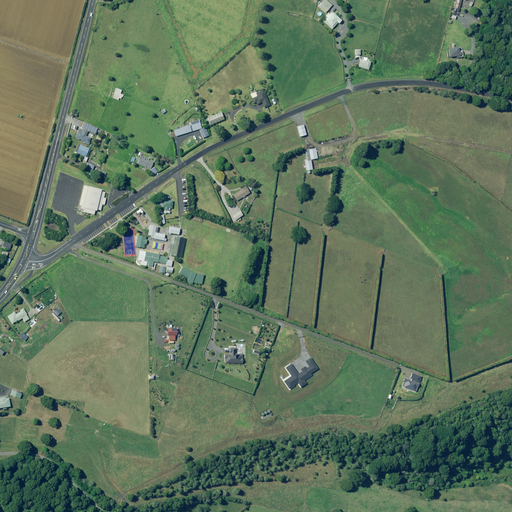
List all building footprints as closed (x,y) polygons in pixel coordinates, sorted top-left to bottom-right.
[(332,5),(325,0),(323,0),(318,6),(325,13),(332,5)] [(341,20),(332,12),(330,14),(330,15),(324,22),(332,29),(338,23),(338,24),(341,20)] [(460,52),(459,48),(448,49),(449,57),(457,56),(457,58),(459,57),(459,55),(462,55),(461,52),(460,52)] [(367,58),(364,57),(363,60),(360,59),(358,67),(369,70),(371,62),(367,61),(367,58)] [(122,90),(116,88),(113,98),(118,100),(119,98),(121,99),(122,97),(124,98),(124,95),(120,94),(122,90)] [(252,99),(254,103),(256,102),(257,105),(262,103),(264,108),(270,105),(266,95),(265,93),(263,94),(262,93),(261,92),(260,92),(259,92),(258,92),(257,92),(257,93),(256,93),(256,94),(256,95),(256,96),(256,97),(252,99)] [(224,119),(221,112),(207,118),(210,125),(224,119)] [(202,129),(199,120),(189,123),(190,126),(174,130),(176,136),(202,129)] [(97,128),(84,123),(82,128),(95,134),(97,128)] [(306,135),(303,125),(297,127),(300,137),(306,135)] [(88,132),(80,129),(78,134),(76,134),(75,138),(85,141),(84,143),(89,145),(93,133),(88,132)] [(89,149),(78,144),(75,152),(86,157),(89,149)] [(318,168),(317,161),(311,162),(311,160),(316,159),(318,158),(316,148),(310,150),(306,150),(307,159),(304,160),(305,166),(304,166),(304,168),(306,168),(306,170),(313,169),(318,168)] [(153,162),(140,157),(137,164),(150,169),(153,162)] [(94,166),(87,163),(85,168),(92,171),(94,166)] [(102,190),(84,185),(79,205),(81,206),(81,209),(84,210),(83,212),(94,215),(95,211),(97,211),(97,210),(101,210),(102,204),(104,205),(106,198),(104,198),(105,192),(101,191),(102,190)] [(250,193),(246,186),(238,191),(238,192),(233,195),(237,201),(250,193)] [(170,199),(161,197),(160,207),(169,208),(170,199)] [(243,215),(241,211),(233,216),(235,220),(243,215)] [(179,228),(168,226),(167,233),(177,235),(179,228)] [(164,234),(153,232),(152,239),(162,240),(164,234)] [(145,236),(137,234),(134,246),(143,248),(145,236)] [(179,237),(172,236),(168,255),(177,256),(180,242),(178,242),(179,237)] [(158,254),(138,250),(136,260),(139,261),(139,265),(149,267),(150,262),(169,266),(170,260),(165,259),(166,257),(158,256),(158,254)] [(182,266),(176,275),(186,280),(185,282),(190,284),(191,282),(200,284),(201,274),(193,272),(188,270),(182,266)] [(27,314),(23,309),(15,314),(14,312),(7,316),(12,324),(18,320),(18,321),(23,318),(25,322),(29,319),(26,314),(27,314)] [(176,335),(177,328),(168,328),(168,335),(169,335),(169,340),(175,340),(175,335),(176,335)] [(235,348),(230,348),(230,355),(225,355),(225,363),(242,363),(243,355),(235,355),(235,348)] [(419,384),(404,378),(403,382),(404,382),(402,387),(416,392),(419,384)] [(22,394),(12,390),(11,395),(20,399),(22,394)] [(6,399),(6,397),(0,397),(0,408),(10,407),(9,398),(6,399)]
